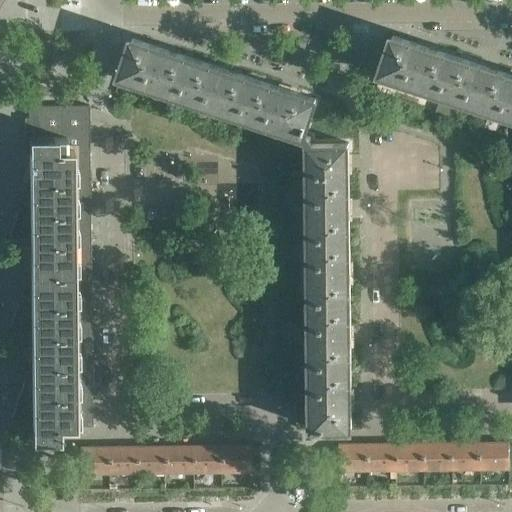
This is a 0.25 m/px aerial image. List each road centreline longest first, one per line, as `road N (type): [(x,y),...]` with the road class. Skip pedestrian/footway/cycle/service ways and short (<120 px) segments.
road 1 (residential): [(274,511),(274,438),(249,406),(147,411),(124,405),(117,387),(117,201),(167,195)]
road 2 (residential): [(106,0),(136,17),(511,14)]
road 3 (residential): [(511,405),(419,406),(393,398),(386,369),(386,182),(411,165)]
